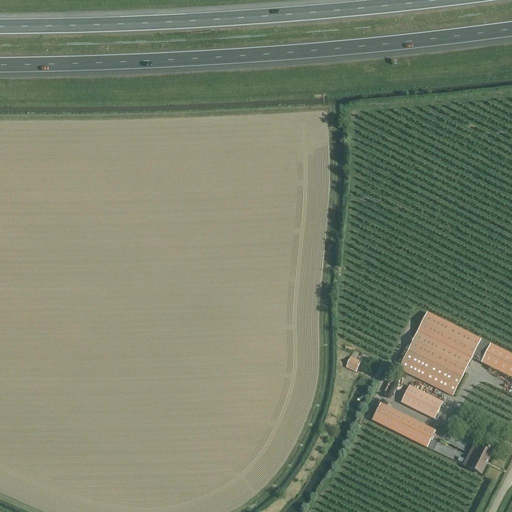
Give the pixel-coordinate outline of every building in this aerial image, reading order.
[(427,314),(418,332),(472,359),(481,341),(427,314)] [(399,371),(453,397),(472,359),(418,332),(408,352),(399,371)] [(511,356),(490,346),(481,364),(511,379),(511,356)] [(349,362),(346,369),(356,374),(359,367),(349,362)] [(388,381),(384,390),(389,392),(393,383),(388,381)] [(435,420),(443,404),(410,387),(402,404),(435,420)] [(372,421),(422,446),(427,449),(436,432),(381,405),(372,421)] [(432,448),(445,451),(447,444),(434,441),(432,448)] [(475,444),(464,466),(481,475),(493,453),(490,451),(491,450),(488,449),(488,450),(475,444)]
